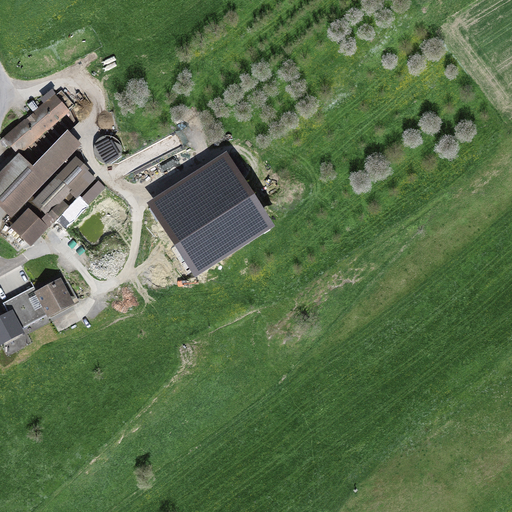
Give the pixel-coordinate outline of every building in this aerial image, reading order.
[(68,111),(55,95),(5,138),(18,153),(68,111)] [(19,155),(0,174),(0,204),(11,216),(80,144),(68,132),(33,168),(19,155)] [(106,165),(121,154),(108,136),(93,147),(106,165)] [(273,226),(227,153),(149,203),(195,275),(273,226)] [(75,157),(34,201),(49,215),(90,170),(75,157)] [(101,194),(94,200),(100,206),(107,200),(101,194)] [(48,227),(28,209),(12,227),(31,245),(48,227)] [(76,306),(62,281),(38,294),(52,319),(76,306)] [(0,344),(21,334),(10,314),(0,319),(0,344)]
